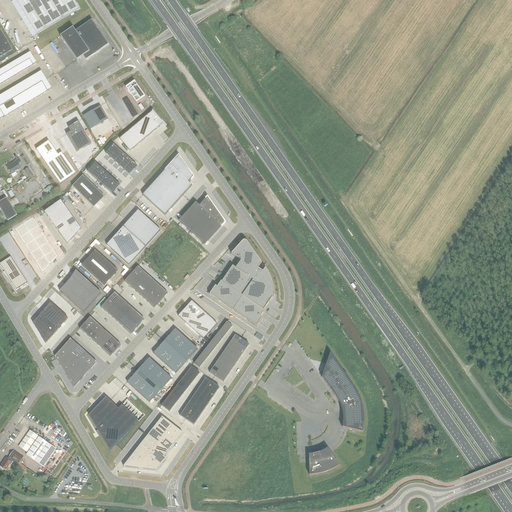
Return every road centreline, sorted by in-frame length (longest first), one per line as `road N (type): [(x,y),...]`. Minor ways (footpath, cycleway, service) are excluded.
road 1 (trunk): [(155,0),(511,509)]
road 2 (trunk): [(511,488),(170,0)]
road 3 (tertiary): [(246,218),(286,278),(288,311),(174,488)]
road 4 (unclassified): [(246,218),(69,411)]
road 5 (unclassified): [(13,316),(184,130)]
road 6 (tertiary): [(0,136),(134,55)]
